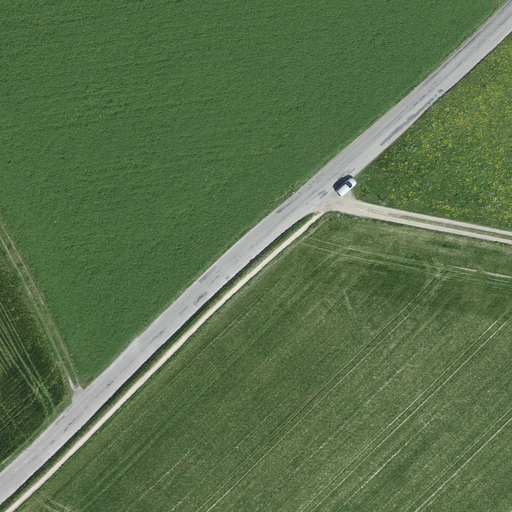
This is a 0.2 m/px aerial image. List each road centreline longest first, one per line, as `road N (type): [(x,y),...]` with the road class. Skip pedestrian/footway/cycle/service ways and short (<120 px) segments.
road 1 (unclassified): [(511,14),(304,198),(0,497)]
road 2 (track): [(329,203),(511,238)]
